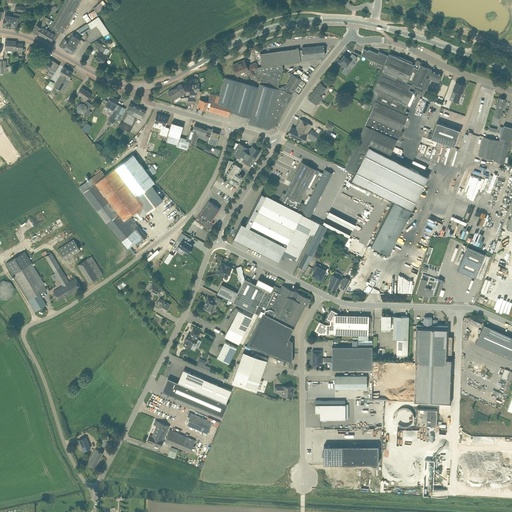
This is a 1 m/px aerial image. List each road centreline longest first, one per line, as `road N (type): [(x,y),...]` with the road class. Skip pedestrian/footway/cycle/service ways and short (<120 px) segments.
road 1 (unclassified): [(94,494),(70,455),(24,332),(179,227),(212,180),(230,127)]
road 2 (unclassified): [(94,494),(214,240)]
road 3 (secondary): [(140,85),(286,24),(353,20)]
road 4 (unclassified): [(302,478),(302,332),(321,293)]
road 5 (unclassified): [(349,36),(396,43),(511,91)]
road 6 (secondary): [(140,85),(113,82),(32,38),(0,31)]
road 7 (secondary): [(511,71),(373,25)]
road 8 (unclassified): [(321,293),(344,305),(459,307)]
road 9 (unclassified): [(454,441),(459,307)]
road 10 (unclassified): [(349,36),(276,140)]
